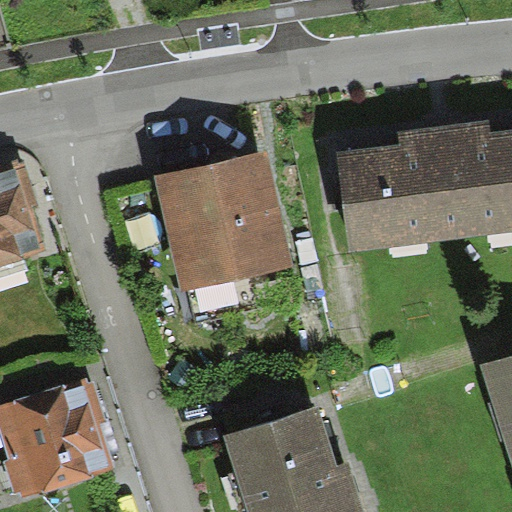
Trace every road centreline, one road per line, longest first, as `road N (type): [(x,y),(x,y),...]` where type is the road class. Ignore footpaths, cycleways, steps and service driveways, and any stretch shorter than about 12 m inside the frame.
road 1 (residential): [(62,96),(290,55),(511,29)]
road 2 (residential): [(62,96),(182,511)]
